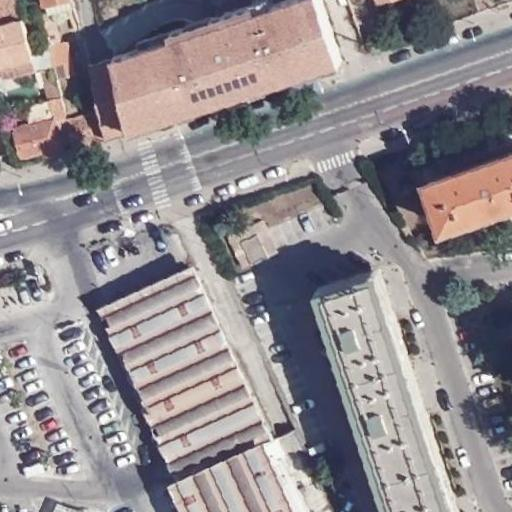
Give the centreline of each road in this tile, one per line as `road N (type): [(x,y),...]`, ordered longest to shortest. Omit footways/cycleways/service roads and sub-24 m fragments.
road 1 (primary): [(84,199),(511,56)]
road 2 (unknown): [(110,0),(137,72),(154,178)]
